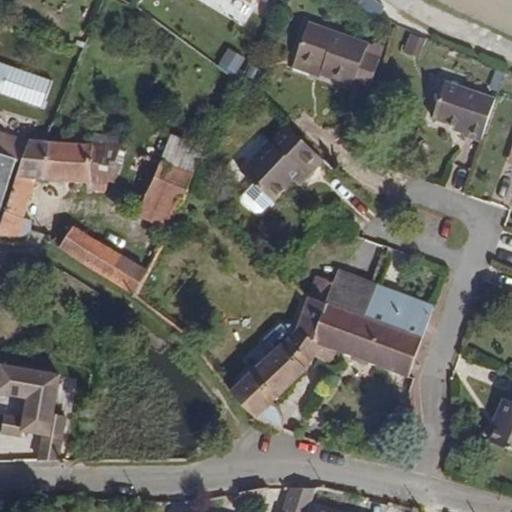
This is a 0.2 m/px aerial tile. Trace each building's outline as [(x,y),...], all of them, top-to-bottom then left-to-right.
[(386,42),(389,34),(330,12),(316,50),(342,60),(341,63),(388,81),(400,47),(386,42)] [(439,50),(446,35),(432,28),(425,44),(439,50)] [(407,34),(405,53),(421,55),(423,36),(407,34)] [(238,73),(245,53),(226,46),(219,65),(238,73)] [(341,63),(342,60),(316,50),(313,57),(340,66),(341,63)] [(0,93),(43,107),(53,78),(0,61),(0,93)] [(502,142),(511,119),(511,98),(471,79),(456,113),(488,129),(486,135),(502,142)] [(107,150),(107,143),(55,140),(54,143),(44,152),(0,236),(0,237),(24,237),(31,223),(55,178),(103,179),(103,184),(114,184),(116,155),(107,150)] [(0,225),(39,150),(22,142),(9,163),(3,160),(0,165),(0,225)] [(187,190),(199,164),(168,149),(156,175),(164,179),(187,190)] [(322,200),(332,190),(303,160),(265,195),(288,220),(307,203),(316,194),(322,200)] [(191,192),(187,190),(164,179),(152,202),(180,216),(191,192)] [(307,203),(313,208),(322,200),(316,194),(307,203)] [(167,242),(180,216),(152,202),(138,228),(167,242)] [(33,237),(38,227),(31,223),(24,237),(33,237)] [(142,295),(152,273),(74,232),(66,245),(57,240),(54,246),(87,262),(142,295)] [(386,277),(347,260),(338,283),(331,299),(369,315),(386,277)] [(53,266),(52,265),(35,261),(34,269),(52,273),(53,266)] [(331,299),(315,337),(341,347),(415,377),(449,305),(386,277),(369,315),(331,299)] [(331,299),(338,283),(324,278),(317,293),(331,299)] [(318,355),(335,362),(341,347),(315,337),(331,299),(317,293),(315,292),(305,324),(238,389),(263,413),(288,429),(292,419),(289,406),(279,398),(314,366),(318,355)] [(62,372),(0,359),(0,391),(25,396),(22,415),(4,412),(0,433),(21,437),(23,428),(47,433),(42,458),(64,458),(71,415),(55,412),(62,372)] [(511,452),(511,403),(507,402),(499,418),(505,421),(494,444),(511,452)] [(307,511),(313,489),(288,483),(280,511),(307,511)] [(237,505),(258,511),(267,488),(242,492),(237,505)]
